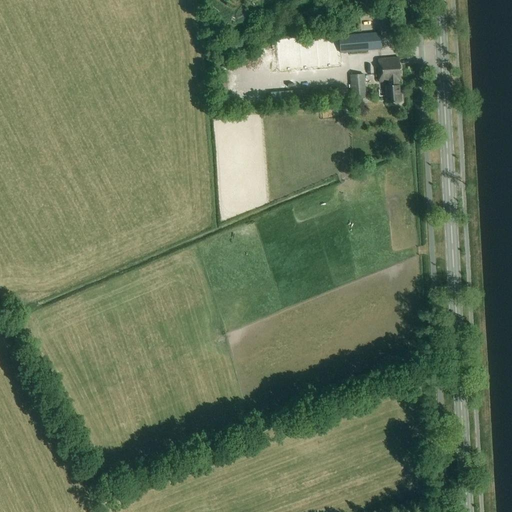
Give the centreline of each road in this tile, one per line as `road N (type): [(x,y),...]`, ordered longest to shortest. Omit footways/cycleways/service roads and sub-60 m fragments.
road 1 (secondary): [(466,511),(438,0)]
road 2 (track): [(0,310),(99,483)]
